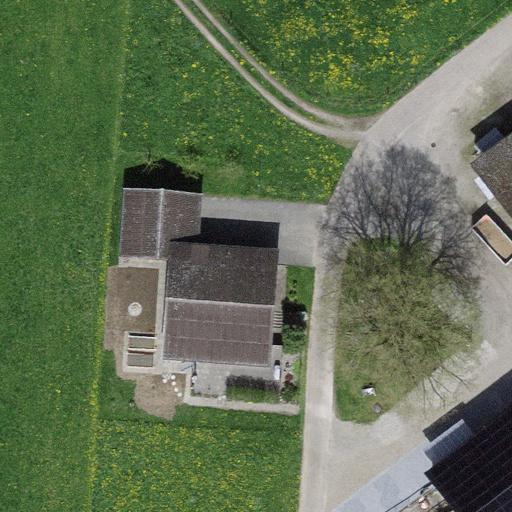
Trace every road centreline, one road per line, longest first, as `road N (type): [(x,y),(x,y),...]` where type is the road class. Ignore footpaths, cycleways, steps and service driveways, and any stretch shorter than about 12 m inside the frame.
road 1 (track): [(339,511),(377,152)]
road 2 (track): [(377,152),(238,0)]
road 3 (track): [(377,152),(511,47)]
